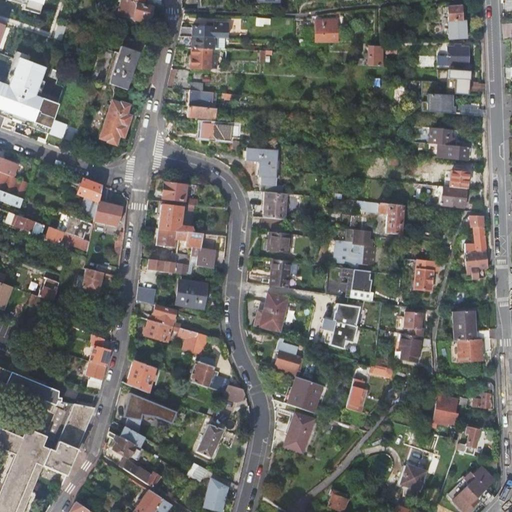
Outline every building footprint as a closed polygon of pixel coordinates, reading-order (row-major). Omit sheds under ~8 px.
[(38,13),(42,0),(9,0),(24,4),(23,8),(38,13)] [(149,18),(152,8),(136,4),(136,2),(127,0),(121,0),(118,16),(146,22),(147,18),(149,18)] [(462,7),(448,8),(448,14),(450,40),(467,39),(466,24),(463,24),(462,7)] [(314,42),(347,43),(347,22),(315,21),(314,42)] [(214,28),(183,28),(182,37),(218,39),(227,39),(228,23),(214,22),(214,28)] [(127,90),(143,41),(124,36),(119,52),(114,51),(105,81),(127,90)] [(218,39),(182,37),(179,37),(177,48),(191,48),(212,49),(213,41),(218,42),(218,39)] [(368,66),(382,66),(382,48),(369,47),(368,66)] [(212,49),(191,48),(190,68),(210,69),(212,49)] [(448,56),(468,56),(468,48),(448,48),(448,56)] [(269,61),(270,55),(264,55),(265,51),(263,51),(260,51),(259,62),(269,61)] [(0,114),(61,137),(66,123),(53,119),(59,103),(36,94),(45,66),(18,56),(8,84),(0,80),(0,114)] [(469,66),(468,56),(448,56),(438,56),(438,66),(455,66),(455,69),(461,69),(461,66),(469,66)] [(190,72),(171,69),(167,89),(188,91),(190,72)] [(467,89),(470,86),(470,73),(445,71),(445,75),(442,75),(441,78),(453,79),(452,89),(467,89)] [(440,82),(423,81),(420,112),(452,114),(453,95),(439,94),(440,82)] [(190,83),(190,91),(202,92),(203,84),(190,83)] [(190,91),(188,91),(186,106),(211,108),(213,93),(202,92),(190,91)] [(106,120),(126,127),(130,117),(125,115),(128,106),(112,102),(106,120)] [(211,108),(186,106),(173,105),(172,116),(181,116),(215,119),(216,109),(211,108)] [(123,136),(126,127),(106,120),(100,138),(115,144),(118,135),(123,136)] [(196,123),(173,121),(172,133),(195,135),(196,123)] [(202,123),(200,138),(211,139),(212,130),(222,131),(222,135),(222,136),(236,137),(237,127),(202,123)] [(450,138),(451,130),(430,128),(429,144),(438,144),(453,146),(454,138),(450,138)] [(212,130),(211,139),(214,140),(215,134),(222,135),(222,131),(212,130)] [(437,157),(468,160),(469,147),(453,146),(438,144),(437,157)] [(276,152),(246,149),(245,161),(258,163),(259,192),(263,193),(281,194),(282,187),(274,186),(276,152)] [(398,165),(399,156),(391,156),(391,164),(398,165)] [(0,159),(0,172),(14,178),(16,174),(14,173),(17,165),(0,159)] [(24,199),(29,183),(14,178),(0,172),(0,190),(16,196),(24,199)] [(467,189),(467,188),(468,173),(451,172),(449,187),(467,189)] [(98,202),(102,186),(83,179),(77,195),(87,199),(82,211),(95,216),(97,203),(98,203),(98,202)] [(183,202),(185,185),(163,182),(161,199),(183,202)] [(465,208),(467,189),(449,187),(444,187),(442,206),(465,208)] [(16,196),(0,190),(0,200),(13,205),(16,196)] [(263,193),(262,219),(284,221),(285,195),(281,194),(263,193)] [(123,207),(98,202),(98,203),(97,203),(95,216),(93,221),(119,227),(123,207)] [(403,206),(363,202),(362,208),(365,208),(365,212),(387,214),(385,234),(400,235),(403,206)] [(185,232),(192,233),(192,229),(180,227),(182,209),(160,206),(157,229),(185,233),(185,232)] [(43,228),(44,225),(12,213),(8,224),(32,232),(39,234),(41,227),(43,228)] [(57,230),(82,239),(85,232),(88,233),(92,224),(69,216),(66,225),(62,224),(61,227),(58,226),(57,230)] [(484,226),(484,223),(484,216),(468,216),(465,219),(463,226),(475,226),(475,243),(465,243),(466,252),(486,251),(484,226)] [(284,221),(262,219),(261,229),(284,231),(284,221)] [(89,241),(82,239),(57,230),(52,228),(48,239),(59,243),(60,239),(88,249),(89,241)] [(192,266),(212,268),(214,255),(199,253),(202,234),(192,233),(185,232),(185,233),(157,229),(155,246),(173,248),(174,240),(182,241),(184,247),(191,248),(190,256),(170,253),(169,263),(192,266)] [(369,233),(347,230),(346,241),(372,244),(372,240),(369,239),(369,233)] [(291,235),(269,233),(267,252),(289,254),(291,235)] [(372,244),(346,241),(336,240),(335,260),(337,263),(350,264),(352,267),(359,268),(359,264),(374,266),(376,248),(372,247),(372,244)] [(394,257),(395,250),(385,249),(384,256),(394,257)] [(486,251),(466,252),(465,252),(467,279),(477,278),(477,269),(487,268),(486,251)] [(79,256),(69,253),(66,262),(84,269),(86,259),(79,256)] [(405,258),(404,265),(414,266),(416,267),(414,289),(431,291),(433,273),(438,274),(439,263),(405,258)] [(190,277),(192,266),(169,263),(148,260),(147,271),(172,274),(173,272),(175,272),(176,272),(176,275),(190,277)] [(272,260),(269,287),(287,289),(289,274),(290,262),(272,260)] [(290,262),(289,274),(296,275),(298,263),(290,262)] [(97,294),(102,273),(85,269),(80,289),(97,294)] [(346,287),(356,288),(357,273),(347,272),(346,287)] [(45,287),(57,290),(60,280),(47,277),(45,287)] [(206,291),(207,285),(178,281),(175,305),(203,309),(208,291),(206,291)] [(0,309),(4,311),(13,287),(0,282),(0,309)] [(147,290),(145,303),(152,305),(154,291),(147,290)] [(38,297),(44,299),(53,302),(55,296),(40,291),(38,297)] [(416,303),(417,295),(405,293),(403,301),(416,303)] [(31,294),(26,305),(40,310),(44,299),(38,297),(31,294)] [(279,332),(288,299),(268,294),(263,312),(258,311),(255,326),(279,332)] [(171,326),(175,312),(154,306),(151,320),(171,326)] [(448,339),(448,340),(457,340),(470,339),(468,310),(446,311),(446,312),(449,312),(450,339),(448,339)] [(422,337),(424,337),(424,328),(422,328),(422,324),(420,324),(421,314),(405,312),(405,317),(400,317),(399,328),(397,328),(396,332),(402,334),(422,337)] [(170,331),(171,326),(151,320),(147,319),(143,335),(166,342),(170,331)] [(197,333),(180,329),(178,333),(178,335),(185,337),(182,350),(191,352),(197,333)] [(197,333),(191,352),(202,355),(207,336),(197,333)] [(337,345),(340,334),(334,333),(331,344),(337,345)] [(422,337),(402,334),(400,349),(403,349),(401,358),(418,361),(422,337)] [(94,336),(88,361),(105,366),(105,365),(109,353),(109,352),(101,350),(103,340),(94,336)] [(482,360),(481,339),(470,339),(457,340),(458,361),(482,360)] [(306,349),(297,346),(295,352),(304,355),(306,349)] [(299,377),(303,360),(280,353),(276,365),(279,366),(278,368),(299,377)] [(195,361),(189,381),(223,393),(227,385),(228,385),(229,380),(219,376),(220,373),(212,371),(215,361),(204,357),(203,359),(200,357),(198,362),(195,361)] [(105,366),(88,361),(84,376),(101,381),(105,366)] [(133,361),(126,384),(147,393),(154,368),(133,361)] [(367,372),(368,365),(358,363),(357,371),(367,372)] [(387,375),(388,367),(375,364),(374,372),(387,375)] [(0,448),(13,454),(0,487),(0,511),(21,511),(40,465),(60,473),(57,483),(61,484),(93,408),(56,401),(58,391),(0,367),(0,448)] [(296,377),(287,405),(313,413),(322,386),(296,377)] [(346,408),(362,412),(364,406),(358,404),(363,388),(365,381),(354,378),(346,408)] [(88,380),(86,386),(99,389),(100,384),(88,380)] [(491,382),(486,382),(485,389),(494,390),(494,385),(491,382)] [(243,401),(246,395),(244,391),(228,385),(227,385),(223,393),(221,397),(236,402),(243,401)] [(358,404),(364,406),(367,389),(363,388),(358,404)] [(177,411),(129,391),(126,404),(123,416),(141,419),(142,413),(157,416),(172,423),(177,411)] [(491,394),(485,394),(482,393),(482,395),(478,395),(477,399),(473,399),(473,407),(490,409),(491,394)] [(439,405),(437,404),(432,422),(430,421),(428,427),(436,429),(437,424),(447,427),(449,422),(456,424),(458,402),(448,399),(448,397),(442,395),(440,402),(439,405)] [(211,418),(216,408),(210,405),(206,416),(211,418)] [(284,446),(302,453),(313,420),(295,414),(284,446)] [(196,453),(209,459),(222,431),(208,425),(196,453)] [(144,437),(124,427),(119,438),(137,448),(138,448),(144,437)] [(452,427),(449,438),(458,441),(461,429),(452,427)] [(457,449),(474,455),(480,430),(468,427),(466,434),(469,435),(467,444),(459,444),(457,449)] [(108,432),(107,436),(113,440),(110,446),(113,449),(136,460),(138,460),(142,451),(137,448),(119,438),(108,432)] [(127,462),(122,469),(153,488),(160,476),(153,472),(151,476),(127,462)] [(199,481),(206,469),(193,462),(186,474),(199,481)] [(400,484),(403,486),(419,491),(425,472),(406,466),(400,484)] [(470,483),(483,469),(481,467),(472,475),(470,472),(465,478),(470,483)] [(494,481),(483,469),(470,483),(465,478),(463,476),(456,482),(458,484),(447,495),(463,511),(469,511),(490,491),(487,488),(494,481)] [(160,476),(153,488),(154,489),(161,477),(160,476)] [(209,493),(214,480),(211,478),(205,491),(209,493)] [(226,487),(214,480),(209,493),(205,491),(201,501),(217,510),(226,487)] [(419,491),(403,486),(403,497),(416,498),(419,491)] [(163,511),(170,504),(147,490),(133,510),(135,511),(163,511)] [(342,511),(347,500),(345,499),(345,496),(330,490),(329,493),(332,494),(328,507),(342,511)] [(89,511),(75,502),(68,511),(89,511)]
